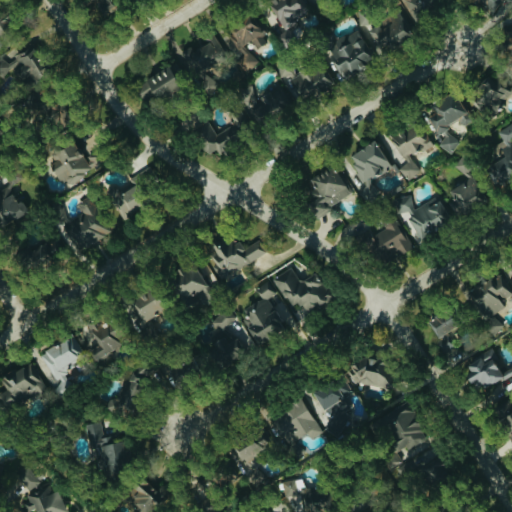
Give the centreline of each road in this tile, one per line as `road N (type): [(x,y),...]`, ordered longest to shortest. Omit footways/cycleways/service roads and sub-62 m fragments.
road 1 (tertiary): [(511,504),(383,305),(321,248),(165,150),(112,99),(51,0)]
road 2 (residential): [(0,335),(466,43)]
road 3 (residential): [(173,438),(511,221)]
road 4 (residential): [(94,69),(198,0)]
